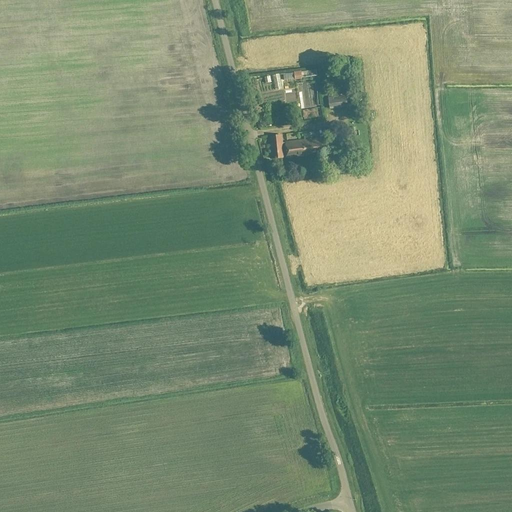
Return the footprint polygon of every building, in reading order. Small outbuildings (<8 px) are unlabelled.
[(260,76),(258,100),(274,101),(276,77),(260,76)] [(297,107),(311,106),(310,84),(296,85),(297,107)] [(330,109),(346,108),(345,96),(327,98),(330,109)] [(283,159),(282,145),(281,136),(269,138),(272,160),(283,159)] [(282,145),(283,159),(285,158),(285,159),(322,154),(321,140),(282,145)]
